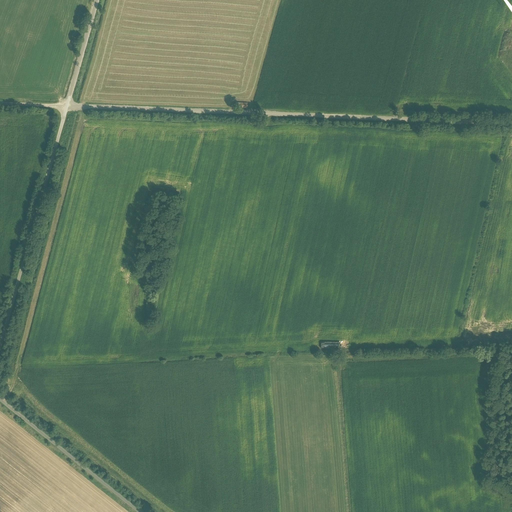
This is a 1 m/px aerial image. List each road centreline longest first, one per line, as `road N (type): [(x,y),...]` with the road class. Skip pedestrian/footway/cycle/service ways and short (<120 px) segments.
road 1 (unclassified): [(511,122),(68,104)]
road 2 (unclassified): [(68,104),(0,349)]
road 3 (unclassified): [(0,401),(141,511)]
